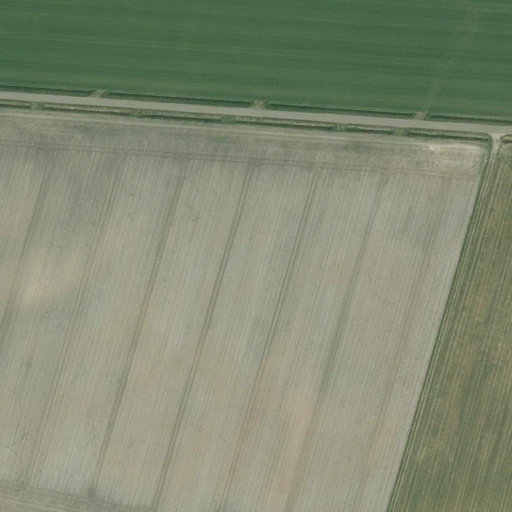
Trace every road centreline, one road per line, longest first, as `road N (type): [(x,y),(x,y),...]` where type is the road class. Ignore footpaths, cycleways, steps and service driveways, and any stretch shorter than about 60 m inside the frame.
road 1 (unclassified): [(511,132),(0,95)]
road 2 (track): [(389,511),(501,131)]
